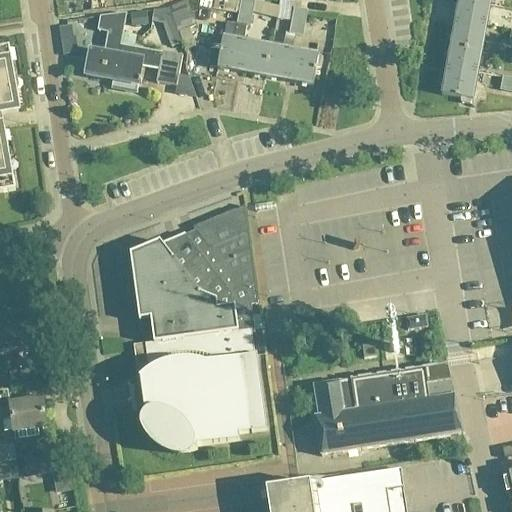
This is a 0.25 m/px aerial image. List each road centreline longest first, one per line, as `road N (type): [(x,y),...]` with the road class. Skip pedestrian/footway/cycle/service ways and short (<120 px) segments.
road 1 (residential): [(491,511),(421,132)]
road 2 (residential): [(73,239),(244,174),(391,136)]
road 3 (residential): [(106,511),(73,239)]
road 4 (residential): [(73,239),(38,0)]
road 5 (residential): [(391,136),(370,0)]
